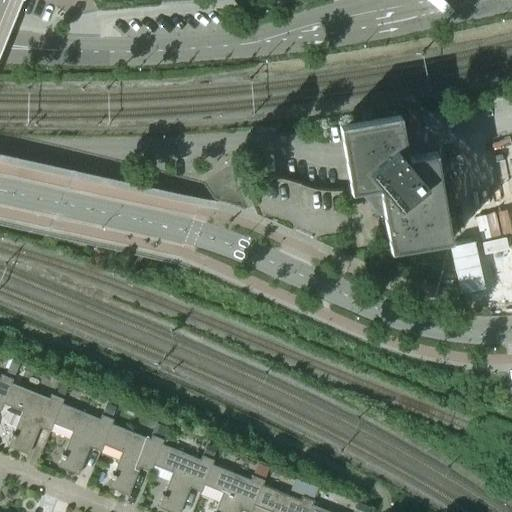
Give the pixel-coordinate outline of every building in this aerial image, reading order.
[(450,241),(434,152),(406,157),(398,114),(338,125),(349,192),(357,191),(376,213),(383,208),(389,251),(450,241)] [(170,262),(187,219),(195,200),(178,197),(178,195),(133,185),(132,186),(115,182),(116,181),(107,179),(108,175),(100,173),(99,177),(69,170),(69,172),(52,168),(52,167),(7,157),(0,173),(0,223),(91,244),(91,242),(108,246),(107,248),(170,262)] [(2,403),(9,383),(10,384),(11,379),(0,375),(0,374),(0,405),(1,406),(2,403)] [(52,423),(60,404),(62,399),(50,395),(48,399),(10,384),(12,380),(11,379),(10,384),(9,383),(2,403),(1,406),(0,409),(0,416),(1,422),(15,428),(13,433),(11,432),(7,442),(8,443),(7,447),(27,455),(40,422),(51,426),(52,424),(53,424),(52,423)] [(102,444),(110,423),(111,424),(112,420),(100,415),(99,419),(61,404),(62,400),(62,399),(60,404),(52,423),(53,424),(52,424),(71,432),(63,453),(61,452),(57,462),(59,463),(57,467),(77,475),(91,442),(102,446),(103,444),(102,444)] [(161,444),(162,440),(150,435),(149,440),(111,424),(112,420),(111,424),(110,423),(102,444),(103,444),(121,452),(113,473),(111,473),(107,482),(109,483),(107,487),(128,495),(141,462),(152,467),(153,465),(152,464),(160,444),(161,444)] [(210,465),(211,465),(213,461),(201,456),(199,460),(161,444),(163,440),(162,440),(161,444),(160,444),(152,464),(153,465),(172,472),(163,494),(161,493),(158,503),(159,504),(158,508),(168,511),(179,511),(191,483),(202,487),(203,485),(210,465)] [(261,485),(263,481),(251,476),(249,480),(211,465),(210,465),(203,485),(222,492),(213,511),(237,511),(241,503),(252,507),(253,505),(261,485)] [(311,505),(313,501),(301,496),(299,500),(261,485),(253,505),(270,511),(308,511),(311,505)]
